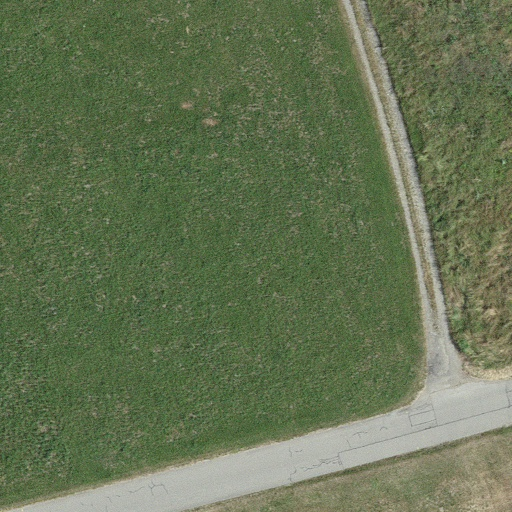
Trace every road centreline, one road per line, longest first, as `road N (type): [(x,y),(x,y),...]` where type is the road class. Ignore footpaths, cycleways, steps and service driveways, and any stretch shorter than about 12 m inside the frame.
road 1 (track): [(347,0),(418,235),(434,433)]
road 2 (unclassified): [(511,411),(132,511)]
